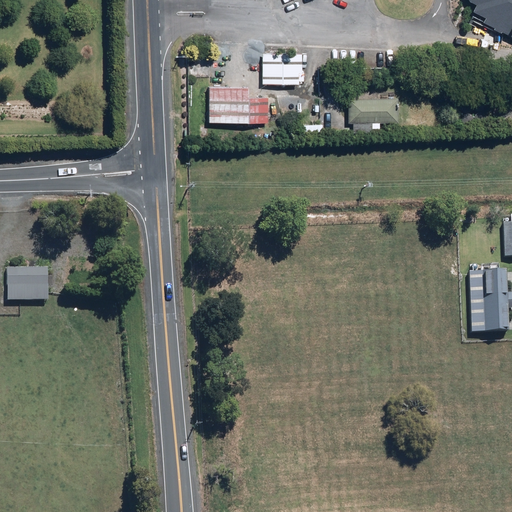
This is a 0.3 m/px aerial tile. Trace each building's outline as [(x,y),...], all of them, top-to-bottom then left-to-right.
[(511,43),(511,0),(471,0),(467,9),(507,47),(511,43)] [(299,55),(259,55),(259,87),(295,87),(295,75),(298,75),(299,55)] [(244,87),(203,87),(203,126),(242,126),(266,126),(266,98),(244,98),(244,87)] [(394,100),(344,101),(345,125),(350,125),(350,134),(370,134),(370,130),(376,130),(376,124),(395,124),(394,100)] [(296,126),(296,137),(318,138),(318,127),(296,126)] [(511,224),(499,225),(501,258),(511,257),(511,224)] [(3,269),(3,302),(44,302),(43,269),(3,269)] [(502,272),(465,274),(467,334),(504,333),(503,311),(511,310),(511,294),(503,294),(502,272)]
